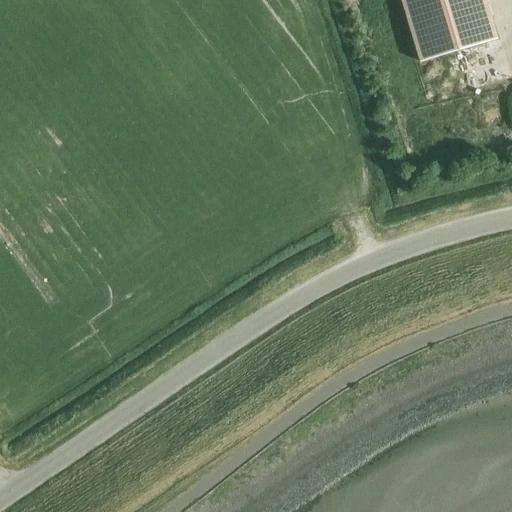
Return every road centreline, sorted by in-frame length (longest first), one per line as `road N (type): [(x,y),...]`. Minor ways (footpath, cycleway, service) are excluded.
road 1 (unclassified): [(0,488),(233,324),(360,247),(511,208)]
road 2 (unclassified): [(183,511),(339,387),(511,319)]
